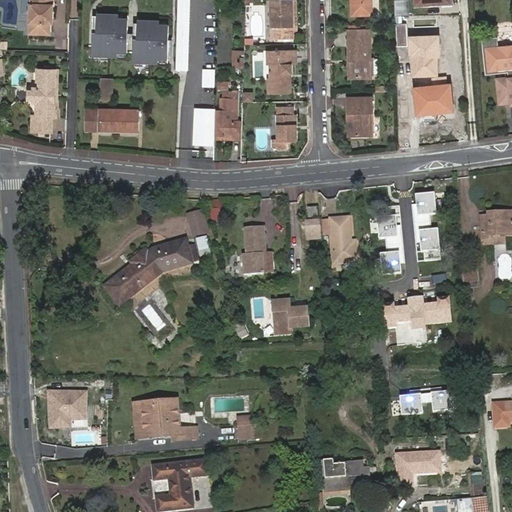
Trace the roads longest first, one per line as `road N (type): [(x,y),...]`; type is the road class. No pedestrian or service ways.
road 1 (residential): [(44,511),(23,451),(10,162)]
road 2 (tertiary): [(10,162),(183,179),(319,172)]
road 3 (tertiary): [(319,172),(511,149)]
road 4 (residential): [(319,172),(318,0)]
